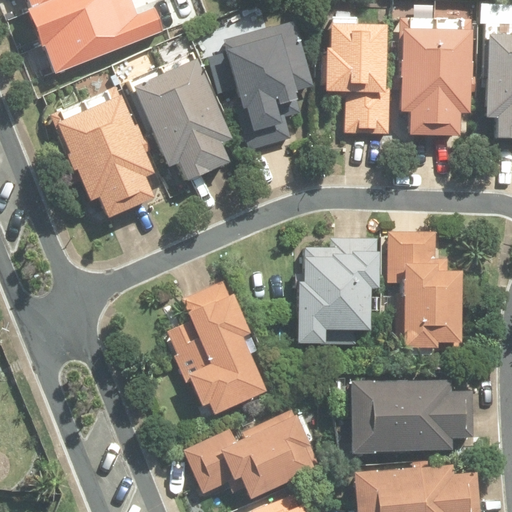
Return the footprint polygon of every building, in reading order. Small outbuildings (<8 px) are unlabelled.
[(24,0),(51,67),(159,25),(151,5),(132,12),(127,0),(24,0)] [(431,129),(434,14),(396,13),(396,38),(398,38),(398,54),(397,54),(396,72),(398,72),(397,106),(407,106),(406,129),(431,129)] [(356,17),(356,15),(331,14),(331,17),(326,17),(327,41),(322,42),(322,85),(344,86),(342,130),(382,131),(382,126),(387,126),(388,96),(383,96),(383,88),(381,88),(383,18),(356,17)] [(434,14),(431,129),(457,130),(457,108),(467,107),(468,89),(472,89),(472,75),(468,75),(470,15),(434,14)] [(225,35),(227,44),(223,44),(237,96),(232,98),(247,148),(289,134),(282,112),(297,108),(292,88),(311,82),(293,17),(225,35)] [(511,133),(511,28),(485,28),(482,112),(494,112),(494,133),(511,133)] [(162,68),(205,165),(226,156),(218,136),(228,132),(194,53),(162,68)] [(205,166),(205,165),(162,68),(161,68),(130,82),(165,161),(176,156),(184,174),(205,166)] [(129,119),(114,82),(47,110),(64,148),(62,148),(69,165),(72,163),(85,196),(95,192),(104,213),(151,192),(142,171),(151,168),(142,149),(146,147),(133,118),(129,119)] [(385,228),(384,280),(399,279),(400,342),(430,343),(431,348),(457,347),(458,266),(445,265),(444,255),(433,255),(434,228),(385,228)] [(296,276),(294,338),(318,337),(318,341),(353,341),(353,324),(366,324),(366,285),(375,285),(375,236),(327,234),(326,244),(300,243),(300,276),(296,276)] [(238,332),(247,327),(228,288),(225,289),(220,277),(179,296),(186,312),(184,314),(186,319),(164,329),(174,350),(171,352),(183,379),(187,377),(198,402),(204,398),(210,409),(263,386),(238,332)] [(368,375),(347,375),(348,450),(370,449),(370,447),(449,445),(448,435),(469,434),(468,388),(446,389),(446,375),(368,376),(368,375)] [(227,425),(180,447),(200,491),(230,478),(232,483),(239,480),(247,494),(305,467),(307,470),(315,466),(313,464),(317,462),(290,406),(240,429),(242,432),(232,437),(227,425)] [(373,464),(350,466),(353,511),(476,511),(472,466),(449,468),(448,459),(426,461),(425,458),(410,459),(410,462),(397,463),(397,465),(373,467),(373,464)] [(248,508),(249,511),(303,511),(298,500),(295,501),(292,491),(248,508)]
